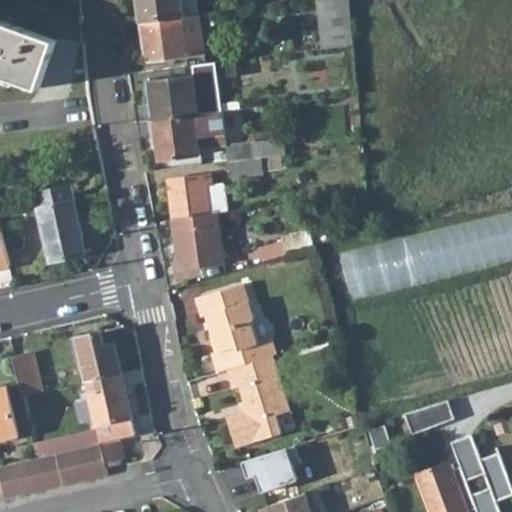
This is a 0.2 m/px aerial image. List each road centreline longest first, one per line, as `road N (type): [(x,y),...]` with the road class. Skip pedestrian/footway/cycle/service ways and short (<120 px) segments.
road 1 (residential): [(101,0),(113,139),(142,280)]
road 2 (residential): [(142,280),(192,473)]
road 3 (residential): [(30,511),(192,473)]
road 4 (residential): [(142,280),(0,312)]
